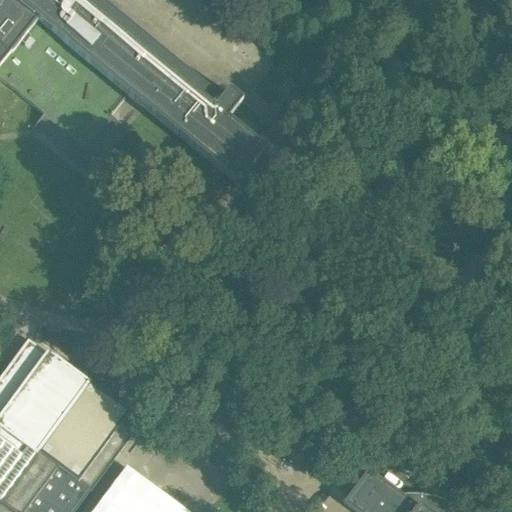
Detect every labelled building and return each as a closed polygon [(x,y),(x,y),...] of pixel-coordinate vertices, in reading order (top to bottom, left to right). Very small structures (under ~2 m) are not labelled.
[(0,0),(0,80),(43,115),(32,129),(33,130),(34,129),(86,172),(99,156),(97,155),(121,125),(121,126),(122,125),(111,116),(126,96),(237,187),(262,156),(225,125),(242,105),(228,94),(221,103),(98,0),(0,0)] [(89,384),(58,362),(55,360),(47,354),(28,342),(0,379),(0,511),(75,511),(90,493),(90,494),(98,483),(141,426),(140,425),(128,416),(130,414),(89,384)] [(182,511),(123,467),(89,511),(182,511)] [(376,496),(384,486),(366,472),(342,505),(352,511),(364,511),(367,508),(369,506),(364,502),(363,501),(369,494),(375,498),(376,496)] [(461,511),(460,511),(455,508),(450,506),(444,503),(439,501),(433,500),(428,498),(422,497),(416,497),(411,496),(405,497),(399,497),(391,491),(384,486),(376,496),(375,498),(369,494),(363,501),(364,502),(369,506),(367,508),(364,511),(461,511)]
